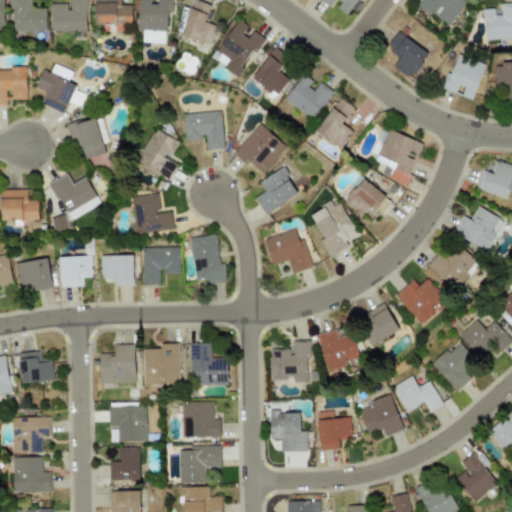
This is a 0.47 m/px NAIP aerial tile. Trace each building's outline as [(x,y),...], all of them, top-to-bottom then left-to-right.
[(9,0),(32,0),(32,8),(45,8),(46,30),(10,31),(9,0)] [(70,0),(86,0),(86,31),(52,31),(50,3),(66,3),(67,9),(70,9),(70,0)] [(94,0),(120,0),(120,5),(131,5),(132,25),(124,25),(125,31),(103,31),(103,25),(95,25),(94,0)] [(139,0),(150,0),(151,4),(157,4),(157,0),(172,0),(172,14),(168,14),(167,34),(164,34),(164,43),(141,42),(142,32),(137,31),(139,0)] [(319,0),(356,0),(346,15),(337,8),(341,2),(338,0),(334,0),(329,7),(319,0)] [(448,25),(465,2),(462,0),(419,0),(415,6),(429,16),(431,13),(448,25)] [(194,1),(180,35),(202,45),(204,43),(210,43),(216,26),(204,21),(210,5),(194,1)] [(511,2),(501,4),(501,16),(494,15),(494,7),(482,9),(485,40),(511,38),(511,2)] [(237,77),(222,67),(228,60),(216,51),(238,21),(265,40),(237,77)] [(427,54),(419,65),(421,67),(415,74),(411,72),(407,76),(392,66),(399,56),(394,51),(387,47),(396,32),(427,54)] [(275,48),(252,77),(275,97),(289,79),(278,71),(288,56),(275,48)] [(458,54),(486,64),(471,101),(461,96),(464,87),(458,85),(455,93),(442,87),(458,54)] [(511,64),(494,64),(496,105),(511,103),(511,64)] [(0,70),(9,70),(10,67),(26,66),(27,99),(7,100),(6,106),(0,106),(0,70)] [(35,88),(44,94),(41,102),(64,113),(76,86),(42,69),(35,88)] [(319,82),(332,92),(310,118),(284,99),(301,75),(311,81),(308,87),(313,90),(319,82)] [(340,98),(353,108),(342,124),(352,132),(340,146),(335,144),(333,146),(314,131),(340,98)] [(206,149),(223,148),(220,111),(182,114),(185,141),(201,140),(201,135),(204,134),(206,149)] [(66,125),(81,120),(83,122),(95,120),(106,154),(85,160),(83,146),(72,149),(66,125)] [(232,152),(246,165),(249,162),(263,172),(285,146),(258,123),(232,152)] [(405,186),(410,174),(409,174),(422,144),(382,127),(368,158),(392,171),(388,178),(405,186)] [(167,159),(177,165),(168,180),(136,162),(156,128),(177,142),(167,159)] [(483,170),(491,173),(495,160),(511,166),(511,179),(504,199),(474,189),(483,170)] [(258,182),(282,167),(287,173),(286,176),(296,193),(265,214),(254,197),(265,191),(258,182)] [(47,185),(65,174),(72,185),(84,177),(101,203),(72,220),(59,199),(55,200),(47,185)] [(360,216),(368,206),(374,210),(382,214),(391,202),(359,175),(349,188),(352,189),(342,203),(360,216)] [(1,190),(27,189),(27,200),(38,200),(39,220),(31,220),(30,221),(22,221),(22,226),(14,225),(13,220),(1,221),(1,190)] [(170,212),(174,228),(132,234),(129,225),(135,224),(133,198),(158,193),(160,209),(155,210),(156,214),(170,212)] [(329,257),(347,246),(345,241),(347,239),(349,241),(358,234),(338,203),(332,206),(329,201),(318,206),(320,210),(311,215),(322,238),(318,241),(329,257)] [(478,207),(467,224),(458,223),(451,239),(489,252),(504,217),(478,207)] [(263,240),(293,229),(302,249),(303,248),(301,243),(303,242),(312,268),(291,274),(287,260),(273,265),(263,240)] [(188,238),(215,235),(219,263),(223,263),(225,282),(209,284),(208,278),(195,281),(188,238)] [(142,249),(178,247),(179,273),(163,274),(164,269),(159,269),(159,284),(143,284),(142,249)] [(438,253),(424,271),(440,287),(444,280),(461,287),(471,275),(479,264),(470,255),(464,251),(459,247),(447,258),(438,253)] [(0,284),(11,283),(8,253),(0,253),(0,284)] [(58,257),(90,255),(91,276),(82,278),(83,286),(60,287),(58,257)] [(99,256),(132,255),(132,285),(115,286),(114,277),(100,278),(99,256)] [(14,263),(46,258),(52,287),(33,291),(33,283),(18,285),(14,263)] [(411,281),(417,286),(427,280),(445,301),(420,324),(391,296),(411,281)] [(511,322),(511,288),(496,303),(506,313),(502,317),(507,323),(510,320),(511,322)] [(382,303),(398,330),(370,346),(356,316),(382,303)] [(459,334),(474,320),(487,331),(496,322),(509,340),(504,348),(495,342),(476,356),(459,334)] [(317,334),(337,329),(338,337),(352,334),(361,358),(344,361),(344,366),(325,371),(317,334)] [(289,348),(270,348),(271,381),(286,380),(286,376),(293,376),(294,383),(307,381),(305,358),(309,357),(308,341),(293,341),(293,348),(289,348)] [(189,344),(190,384),(227,383),(226,358),(211,358),(210,342),(189,344)] [(101,383),(134,382),(133,344),(111,345),(114,352),(98,354),(101,383)] [(143,349),(159,349),(159,344),(177,344),(178,383),(143,384),(143,349)] [(432,364),(456,392),(471,377),(464,370),(473,358),(461,344),(448,353),(445,351),(436,360),(432,364)] [(22,383),(18,353),(42,351),(42,362),(51,362),(53,379),(22,383)] [(0,394),(10,393),(5,355),(0,355),(0,394)] [(393,388),(411,376),(418,387),(428,380),(442,404),(429,412),(423,402),(406,412),(393,388)] [(358,411),(372,405),(371,401),(389,393),(403,429),(377,441),(374,430),(367,434),(358,411)] [(181,403),(212,402),(212,418),(219,419),(220,436),(180,437),(181,403)] [(107,408),(143,406),(147,441),(118,442),(118,427),(108,426),(107,408)] [(277,413),(297,414),(299,432),(305,433),(307,451),(280,451),(279,439),(271,439),(269,410),(278,409),(277,413)] [(317,412),(334,409),(337,419),(349,417),(351,436),(338,436),(338,448),(320,451),(317,412)] [(501,449),(511,441),(511,413),(511,412),(487,431),(501,449)] [(42,452),(14,452),(13,419),(48,418),(48,437),(40,436),(42,452)] [(180,482),(204,482),(205,466),(220,466),(219,446),(177,448),(180,482)] [(109,462),(118,461),(117,450),(138,448),(139,479),(108,480),(109,462)] [(472,501),(496,482),(472,452),(460,462),(465,468),(453,478),(472,501)] [(49,490),(14,492),(13,457),(40,456),(42,472),(48,473),(49,490)] [(450,511),(457,509),(444,483),(435,488),(430,479),(413,487),(425,511),(450,511)] [(221,511),(221,496),(208,496),(208,486),(179,487),(179,496),(182,496),(182,511),(221,511)] [(109,491),(109,511),(139,511),(139,490),(109,491)] [(409,511),(406,492),(384,496),(386,511),(380,511),(409,511)] [(318,511),(318,500),(285,501),(285,511),(318,511)]
